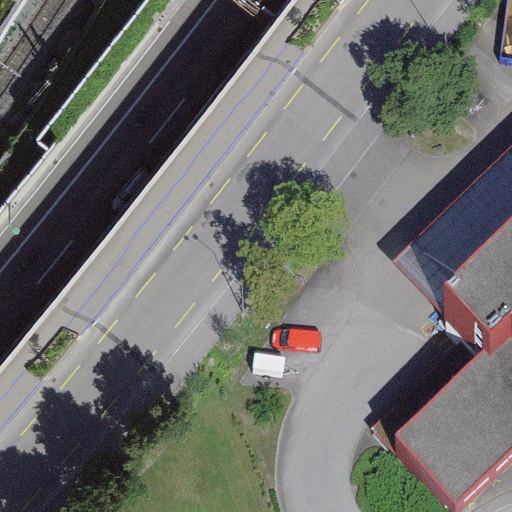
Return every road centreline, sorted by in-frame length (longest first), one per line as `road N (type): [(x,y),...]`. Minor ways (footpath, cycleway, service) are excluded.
road 1 (tertiary): [(0,507),(166,319),(410,0)]
road 2 (motorway): [(0,470),(376,0)]
road 3 (motorway): [(259,0),(0,328)]
